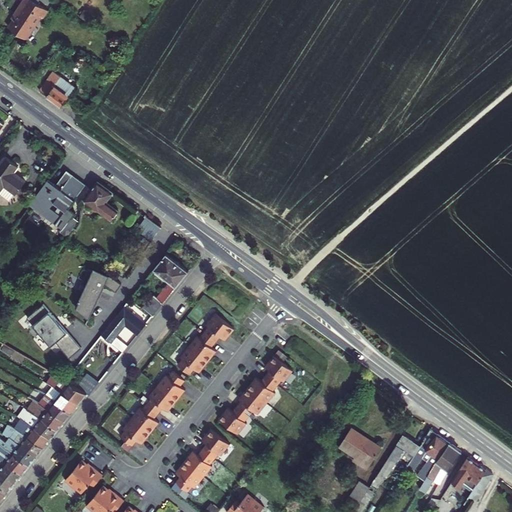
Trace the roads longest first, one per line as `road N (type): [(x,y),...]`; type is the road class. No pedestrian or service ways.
road 1 (residential): [(2,511),(222,247)]
road 2 (track): [(281,291),(511,93)]
road 3 (secondary): [(511,465),(288,297)]
road 4 (secondary): [(222,247),(0,81)]
road 5 (residential): [(144,477),(288,297)]
